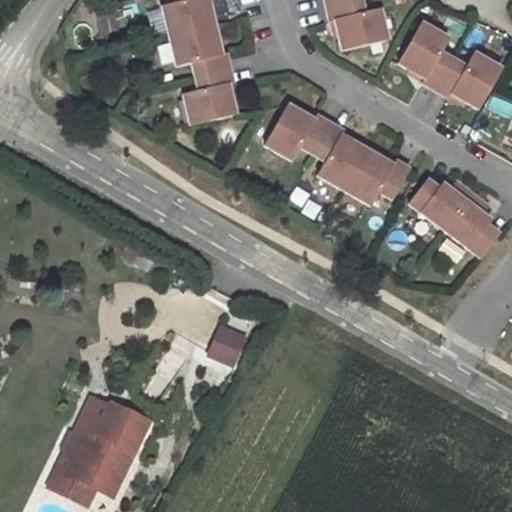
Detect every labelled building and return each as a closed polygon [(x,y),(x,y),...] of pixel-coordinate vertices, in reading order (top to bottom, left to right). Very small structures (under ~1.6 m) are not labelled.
[(210,29),(203,0),(173,0),(175,6),(160,9),(167,39),(210,29)] [(322,0),(325,9),(358,1),(358,0),(322,0)] [(334,21),(341,51),(385,41),(378,11),(361,15),(358,1),(325,9),(328,22),(334,21)] [(396,60),(425,76),(422,80),(435,88),(452,58),(439,51),(447,37),(419,21),(396,60)] [(217,58),(210,29),(167,39),(173,68),(189,64),(193,79),(226,71),(223,56),(217,58)] [(451,91),(477,106),(499,67),(472,51),(464,65),(452,58),(435,88),(448,96),(451,91)] [(187,128),(231,117),(224,87),(229,86),(226,71),(193,79),(196,93),(180,97),(187,128)] [(284,105),(260,143),(288,160),(296,147),(310,155),(327,124),(314,117),(311,121),(284,105)] [(364,151),(337,136),(340,132),(327,124),(310,155),(322,162),(315,175),(341,191),(364,151)] [(364,151),(341,191),(367,206),(375,193),(388,200),(406,170),(394,163),(391,167),(364,151)] [(406,203),(443,230),(470,194),(457,184),(451,191),(438,181),(434,187),(424,179),(406,203)] [(491,221),(478,211),(484,204),(470,194),(443,230),(478,258),(496,234),(487,226),(491,221)] [(216,370),(240,346),(219,325),(195,350),(216,370)] [(149,424),(111,406),(93,442),(85,439),(66,477),(105,496),(126,454),(133,457),(149,424)]
